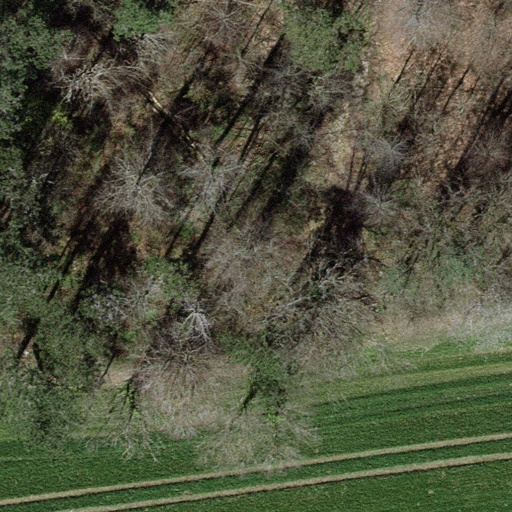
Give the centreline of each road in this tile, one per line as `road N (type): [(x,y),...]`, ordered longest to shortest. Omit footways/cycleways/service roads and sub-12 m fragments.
road 1 (track): [(359,358),(360,172),(375,0)]
road 2 (track): [(511,292),(359,306)]
